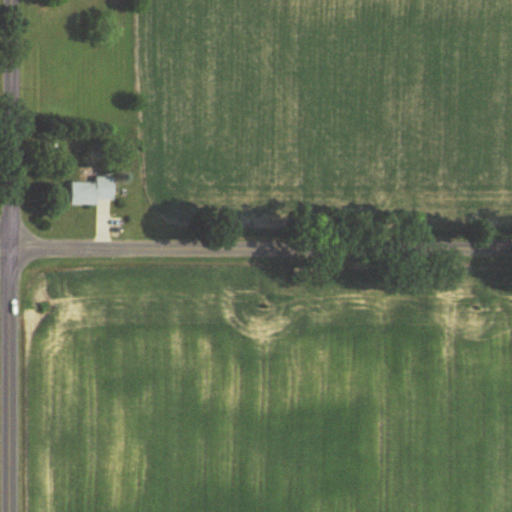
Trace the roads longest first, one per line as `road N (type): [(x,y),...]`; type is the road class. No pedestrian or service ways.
road 1 (tertiary): [(10,511),(11,0)]
road 2 (residential): [(0,248),(511,248)]
